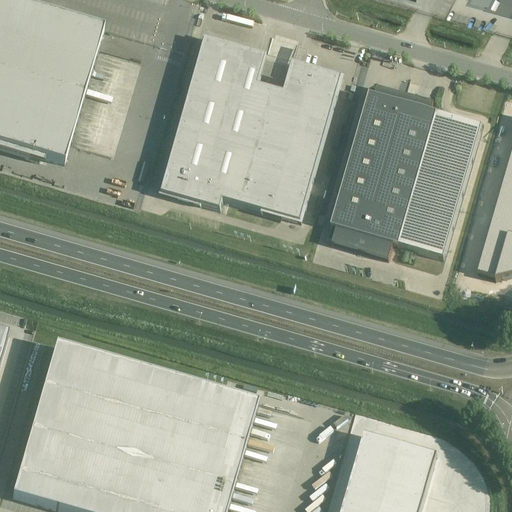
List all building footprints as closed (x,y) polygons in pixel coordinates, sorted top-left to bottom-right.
[(0,0),(0,153),(44,166),(46,162),(64,167),(104,32),(37,12),(40,2),(35,1),(35,0),(0,0)] [(511,0),(473,0),(487,4),(486,6),(511,13),(511,0)] [(267,60),(266,59),(206,42),(162,197),(221,214),(223,204),(243,210),(275,95),(258,90),(267,60)] [(342,81),(293,67),(284,97),(275,95),(243,210),(301,226),(342,81)] [(369,98),(332,231),(337,232),(333,248),(388,264),(392,248),(399,250),(444,263),(482,130),(437,117),(431,115),(434,107),(378,91),(375,99),(369,98)] [(511,156),(478,276),(496,282),(496,284),(511,279),(511,156)] [(0,369),(9,339),(0,336),(0,369)] [(227,511),(258,407),(258,406),(56,348),(13,500),(53,511),(227,511)] [(365,437),(343,511),(422,511),(438,459),(409,450),(409,452),(367,440),(368,438),(365,437)]
